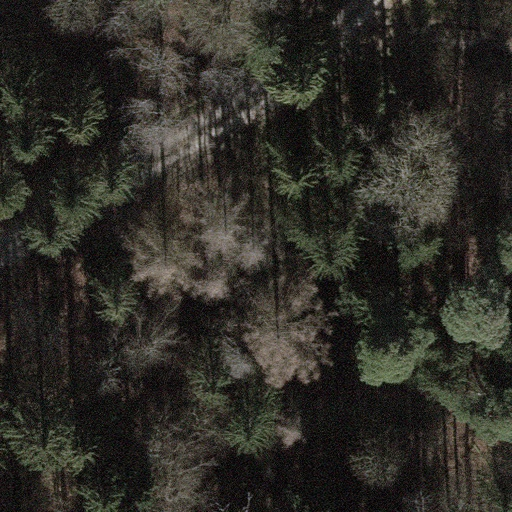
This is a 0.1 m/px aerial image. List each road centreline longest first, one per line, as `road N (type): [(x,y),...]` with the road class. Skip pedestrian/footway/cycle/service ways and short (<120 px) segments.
road 1 (track): [(386,0),(270,88),(0,240)]
road 2 (track): [(381,11),(511,35)]
